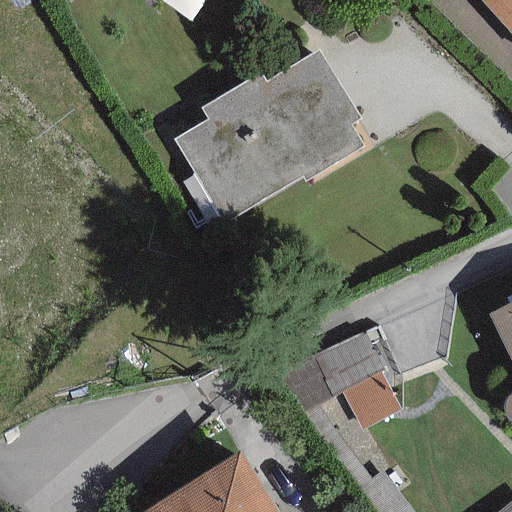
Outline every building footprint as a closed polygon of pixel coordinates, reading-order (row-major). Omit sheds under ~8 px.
[(511,0),(481,0),(511,33),(511,0)] [(260,74),(201,109),(208,121),(175,140),(224,223),(302,177),(305,182),(363,148),(350,125),(359,120),(319,52),(265,83),(260,74)] [(511,305),(489,317),(511,363),(511,394),(509,396),(507,400),(504,407),(504,412),(506,418),(509,422),(511,422),(511,305)] [(383,371),(365,333),(359,336),(313,359),(332,396),(341,392),(380,373),(383,371)] [(303,413),(332,396),(313,359),(282,373),(303,413)] [(400,411),(380,373),(341,392),(361,431),(400,411)] [(142,511),(275,511),(239,452),(142,511)] [(511,511),(511,500),(497,511),(511,511)]
